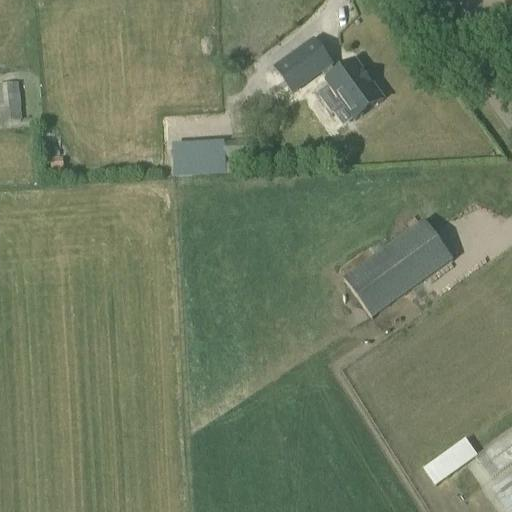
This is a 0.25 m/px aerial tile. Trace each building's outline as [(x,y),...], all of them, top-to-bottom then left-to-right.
[(232,66),(231,35),(213,36),(214,49),(205,50),(206,67),(232,66)] [(298,56),(276,72),(291,93),(319,73),(329,88),(317,96),(333,118),(334,117),(345,109),(345,110),(354,123),(366,114),(382,103),(355,64),(336,78),(329,68),(330,67),(314,44),(298,56)] [(0,124),(22,123),(18,86),(0,87),(0,124)] [(245,145),(225,146),(226,175),(237,175),(237,164),(246,163),(245,145)] [(189,167),(223,165),(223,149),(188,151),(189,167)] [(373,321),(455,263),(426,225),(342,281),(373,321)] [(511,431),(474,458),(490,481),(511,465),(511,431)] [(511,473),(492,487),(501,500),(511,493),(511,473)]
